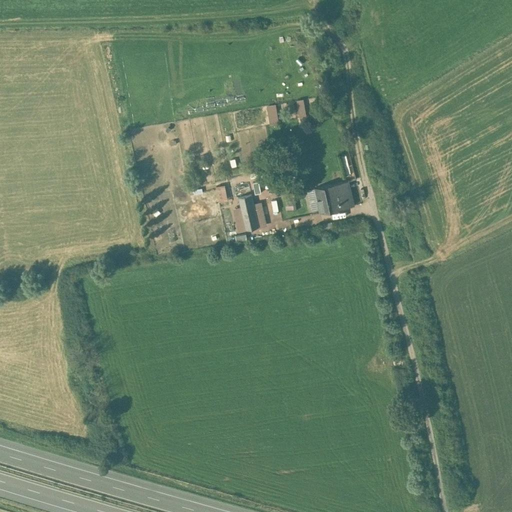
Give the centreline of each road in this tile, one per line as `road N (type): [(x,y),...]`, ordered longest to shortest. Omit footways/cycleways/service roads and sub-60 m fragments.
road 1 (residential): [(449,511),(370,198),(345,38),(316,0)]
road 2 (motorway): [(214,511),(0,449)]
